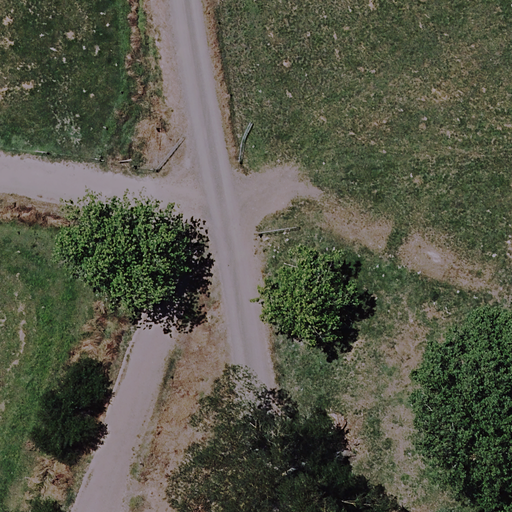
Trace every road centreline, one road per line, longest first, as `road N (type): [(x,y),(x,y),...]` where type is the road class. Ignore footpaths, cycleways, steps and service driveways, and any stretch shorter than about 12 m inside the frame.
road 1 (track): [(88,511),(179,177),(168,0)]
road 2 (track): [(485,511),(497,316),(511,311)]
road 3 (track): [(0,156),(179,177)]
